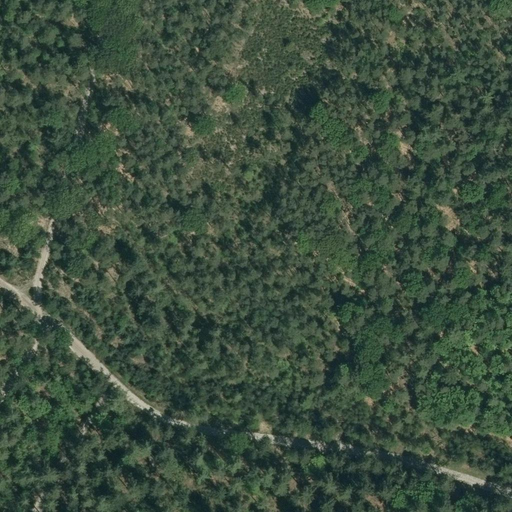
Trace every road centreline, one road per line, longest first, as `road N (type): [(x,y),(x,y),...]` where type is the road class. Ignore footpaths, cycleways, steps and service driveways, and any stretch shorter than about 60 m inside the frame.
road 1 (track): [(39,320),(114,386),(166,412),(344,440),(511,487)]
road 2 (track): [(105,0),(24,307)]
road 3 (track): [(36,511),(114,386)]
